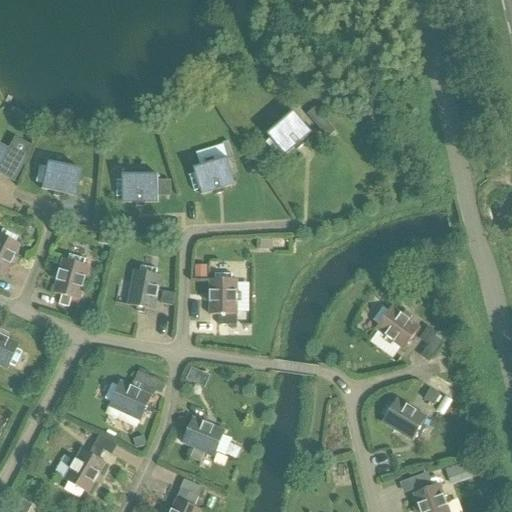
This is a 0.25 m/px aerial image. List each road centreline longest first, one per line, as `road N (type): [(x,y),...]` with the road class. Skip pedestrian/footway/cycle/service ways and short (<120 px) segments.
road 1 (unclassified): [(511,378),(419,0)]
road 2 (residential): [(179,352),(319,371),(338,383),(350,396),(373,511)]
road 3 (residential): [(292,230),(193,234),(179,352)]
road 4 (residential): [(80,333),(0,485)]
road 5 (residential): [(179,352),(166,425),(128,511)]
road 6 (residential): [(17,312),(52,222),(0,201)]
